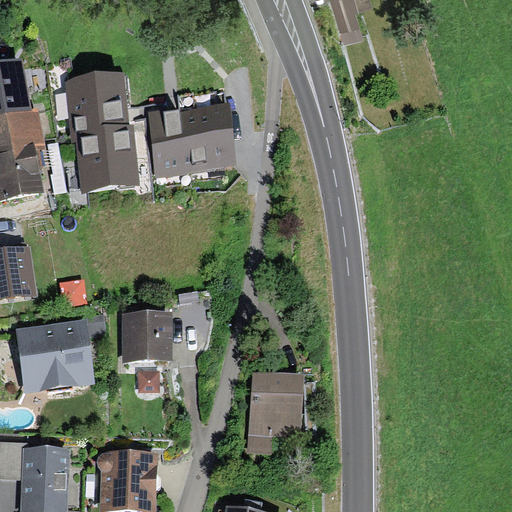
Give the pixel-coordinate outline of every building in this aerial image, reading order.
[(331,0),(345,40),(364,33),(357,11),(373,5),(371,0),(331,0)] [(23,64),(0,68),(0,205),(45,197),(40,171),(43,170),(40,155),(48,153),(40,110),(32,111),(23,64)] [(127,82),(66,88),(70,145),(75,144),(79,198),(141,193),(136,129),(130,129),(130,120),(127,82)] [(237,172),(230,109),(147,118),(154,181),(237,172)] [(4,254),(0,254),(0,303),(35,299),(29,251),(4,254)] [(62,283),(65,307),(89,305),(86,281),(62,283)] [(209,293),(178,297),(183,333),(214,328),(209,293)] [(87,319),(89,340),(107,338),(106,317),(87,319)] [(146,318),(125,318),(125,366),(173,365),(172,318),(146,318)] [(87,325),(18,335),(27,397),(95,387),(87,325)] [(161,374),(138,375),(139,397),(162,396),(161,374)] [(303,378),(253,375),(252,400),(249,454),(271,455),(272,438),(300,439),(303,378)] [(23,446),(0,445),(0,482),(21,483),(20,511),(66,511),(69,455),(23,453),(23,446)] [(116,458),(105,458),(104,511),(156,511),(158,459),(116,458)]
